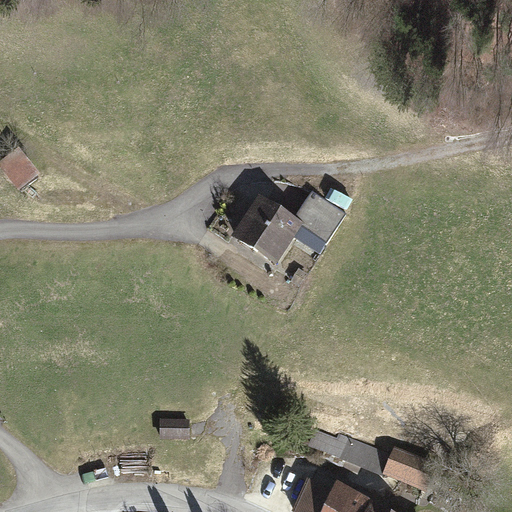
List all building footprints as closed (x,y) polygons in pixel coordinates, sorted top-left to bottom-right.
[(19,151),(0,166),(0,172),(19,195),(41,177),(19,151)] [(294,224),(302,229),(294,242),(318,257),(344,217),(312,196),(294,224)] [(294,224),(258,200),(230,243),(275,272),(294,242),(302,229),(294,224)] [(308,278),(298,272),(289,286),(299,292),(308,278)] [(190,421),(159,421),(159,440),(189,440),(190,421)] [(381,483),(378,489),(419,507),(433,476),(338,433),(335,441),(316,432),(308,450),(381,483)] [(383,511),(311,475),(305,487),(289,479),(273,509),(279,511),(383,511)]
